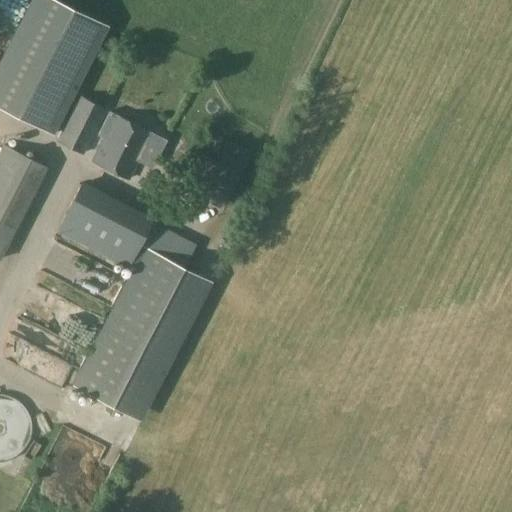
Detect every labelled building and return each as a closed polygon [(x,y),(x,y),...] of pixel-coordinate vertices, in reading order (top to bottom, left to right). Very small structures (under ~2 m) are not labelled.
[(55,0),(30,0),(23,14),(0,59),(0,107),(53,134),(107,26),(55,0)] [(57,141),(82,154),(105,108),(79,96),(57,141)] [(151,133),(108,112),(96,136),(102,139),(90,161),(127,180),(151,133)] [(0,148),(0,257),(47,166),(2,144),(0,148)] [(128,269),(128,268),(154,217),(81,180),(55,232),(128,269)] [(9,354),(35,372),(47,356),(4,326),(0,330),(0,350),(8,355),(9,354)] [(54,442),(75,446),(78,431),(58,426),(54,442)]
